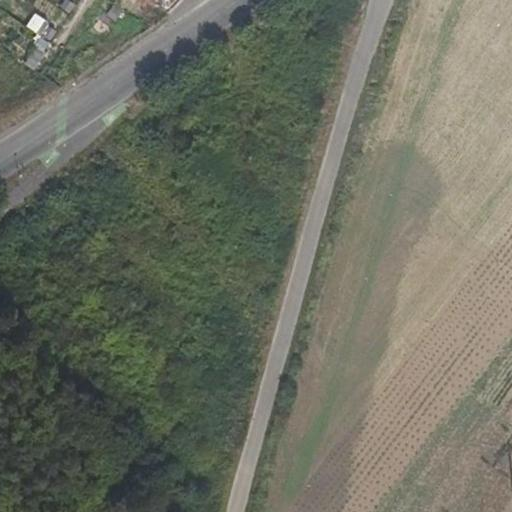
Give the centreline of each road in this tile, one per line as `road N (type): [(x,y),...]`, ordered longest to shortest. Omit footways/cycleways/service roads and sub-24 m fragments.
road 1 (residential): [(378,0),(221,511)]
road 2 (tertiary): [(0,164),(240,0)]
